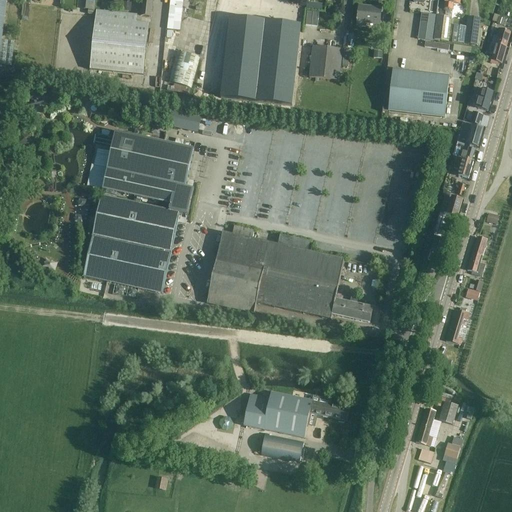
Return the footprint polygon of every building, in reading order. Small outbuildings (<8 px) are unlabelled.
[(94,15),(95,0),(83,0),(82,9),(88,10),(88,14),(94,15)] [(141,0),(140,16),(151,17),(153,0),(141,0)] [(171,0),(168,30),(180,32),(184,2),(171,0)] [(437,17),(434,40),(448,42),(451,18),(452,10),(453,10),(453,5),(460,5),(460,0),(446,0),(446,4),(445,4),(444,9),(445,9),(444,17),(437,17)] [(380,25),(381,8),(358,6),(356,26),(366,27),(366,24),(380,25)] [(96,10),(88,69),(142,76),(148,25),(136,23),(137,15),(96,10)] [(307,12),(305,25),(311,26),(317,27),(319,13),(313,12),(307,12)] [(435,16),(422,14),(418,39),(432,41),(435,16)] [(503,27),(505,20),(499,18),(499,17),(494,15),(492,20),(498,22),(497,25),(503,27)] [(229,18),(219,99),(290,107),(300,26),(229,18)] [(476,45),(478,29),(466,27),(464,44),(476,45)] [(491,44),(506,49),(511,32),(501,29),(498,29),(496,37),(493,36),(491,44)] [(2,41),(0,57),(0,65),(11,66),(14,43),(2,41)] [(425,42),(424,48),(448,51),(449,47),(449,46),(425,42)] [(506,49),(491,44),(490,44),(488,52),(489,53),(489,56),(492,57),(490,63),(495,64),(495,62),(501,64),(506,49)] [(454,45),(453,51),(477,55),(478,49),(454,45)] [(339,81),(342,51),(343,51),(313,47),(309,78),(339,81)] [(190,89),(199,58),(177,51),(168,82),(190,89)] [(445,119),(449,77),(426,74),(387,69),(383,112),(445,119)] [(482,90),(477,108),(488,111),(493,93),(489,92),(482,90)] [(34,100),(27,107),(35,115),(38,111),(42,107),(34,100)] [(96,105),(94,102),(92,104),(89,109),(89,112),(92,114),(94,115),(95,114),(104,118),(107,110),(96,105)] [(159,106),(146,104),(142,124),(155,127),(159,106)] [(112,108),(109,119),(112,121),(116,124),(120,128),(128,128),(134,127),(139,124),(141,120),(142,115),(126,111),(112,108)] [(170,109),(160,108),(158,119),(168,121),(170,109)] [(170,125),(170,126),(197,132),(199,123),(200,117),(173,111),(170,125)] [(480,126),(483,116),(475,114),(473,124),(480,126)] [(466,125),(462,140),(468,141),(469,142),(469,144),(478,147),(478,144),(483,129),(472,126),(466,125)] [(30,140),(31,134),(21,132),(19,143),(29,145),(30,140)] [(102,196),(85,277),(163,294),(180,214),(188,215),(194,189),(185,187),(194,150),(116,133),(103,189),(103,190),(170,205),(169,211),(102,196)] [(469,148),(466,159),(472,160),(475,150),(469,148)] [(455,149),(453,156),(459,157),(461,150),(455,149)] [(463,160),(457,159),(454,169),(460,171),(458,176),(468,179),(472,163),(463,160)] [(27,186),(26,182),(15,186),(19,195),(29,191),(27,186)] [(457,217),(462,200),(452,197),(449,205),(446,204),(444,213),(446,214),(457,217)] [(496,225),(498,217),(489,214),(486,222),(496,225)] [(252,239),(254,231),(234,227),(232,235),(222,233),(207,305),(254,315),(256,304),(331,321),(332,315),(369,323),(373,308),(356,305),(358,295),(352,294),(350,303),(335,300),(344,259),(330,256),(332,246),(320,244),(318,254),(308,251),(310,242),(280,235),(278,245),(252,239)] [(441,238),(436,253),(443,255),(448,241),(441,238)] [(472,254),(482,257),(487,241),(477,238),(472,254)] [(480,264),(482,257),(472,254),(467,271),(472,272),(471,275),(482,278),(485,266),(480,264)] [(480,293),(483,284),(476,281),(473,291),(480,293)] [(478,299),(480,294),(468,291),(466,296),(478,299)] [(447,337),(446,342),(450,343),(455,344),(460,346),(461,341),(457,339),(460,328),(461,327),(463,320),(468,321),(470,315),(465,314),(466,310),(460,308),(459,312),(455,311),(451,324),(447,337)] [(250,395),(243,427),(304,439),(307,426),(310,414),(317,416),(335,419),(338,420),(345,421),(347,422),(349,410),(328,406),(329,400),(321,398),(313,397),(312,402),(271,394),(270,399),(250,395)] [(442,408),(445,399),(433,395),(430,404),(442,408)] [(452,425),(458,407),(444,403),(439,421),(452,425)] [(420,426),(430,429),(435,412),(425,409),(420,426)] [(428,437),(430,429),(420,426),(416,443),(430,447),(432,438),(428,437)] [(299,464),(304,442),(265,434),(261,456),(299,464)] [(444,457),(442,462),(454,465),(456,466),(457,461),(456,461),(460,451),(460,448),(452,446),(448,445),(444,457)] [(430,465),(434,454),(421,449),(418,460),(430,465)] [(157,478),(155,490),(165,492),(168,481),(157,478)]
